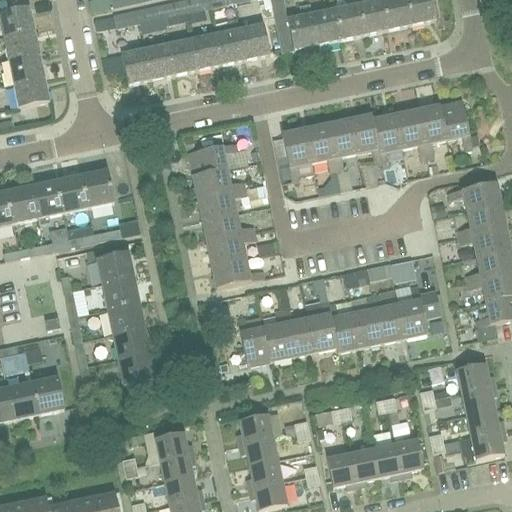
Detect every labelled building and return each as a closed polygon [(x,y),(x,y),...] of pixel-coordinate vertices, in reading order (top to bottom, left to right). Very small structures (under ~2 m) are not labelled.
[(134,0),(109,0),(112,10),(135,5),(134,0)] [(206,0),(201,0),(183,4),(185,16),(209,11),(206,0)] [(232,6),(230,0),(206,0),(209,11),(232,6)] [(411,30),(404,0),(397,0),(381,4),(387,34),(411,30)] [(404,0),(411,30),(435,25),(429,0),(404,0)] [(183,4),(160,9),(162,21),(185,16),(183,4)] [(381,4),(357,8),(363,39),(387,34),(381,4)] [(310,18),(311,18),(309,6),(284,11),(286,23),(293,54),(317,49),(310,18)] [(363,39),(357,8),(334,13),(340,44),(363,39)] [(160,9),(137,14),(139,26),(162,21),(160,9)] [(0,27),(3,40),(34,34),(29,10),(0,15),(0,27)] [(334,13),(311,18),(310,18),(317,49),(340,44),(334,13)] [(139,26),(137,14),(113,19),(116,31),(139,26)] [(239,33),(245,64),(269,59),(263,28),(239,33)] [(239,33),(215,38),(221,69),(245,64),(239,33)] [(34,34),(3,40),(0,40),(0,50),(5,50),(8,64),(39,57),(34,34)] [(215,38),(192,43),(198,74),(221,69),(215,38)] [(192,43),(168,47),(174,78),(198,74),(192,43)] [(174,78),(168,47),(145,52),(151,83),(174,78)] [(151,83),(145,52),(121,57),(127,88),(151,83)] [(39,57),(8,64),(12,87),(44,81),(39,57)] [(44,81),(12,87),(18,111),(49,105),(44,81)] [(462,105),(439,110),(446,144),(461,141),(464,155),(472,153),(471,148),(477,147),(475,137),(469,138),(462,105)] [(446,144),(439,110),(417,114),(426,162),(433,161),(431,147),(446,144)] [(426,162),(417,114),(394,119),(401,153),(417,150),(419,164),(426,162)] [(372,124),(371,119),(349,123),(356,158),(370,155),(372,168),(380,167),(381,167),(372,124)] [(394,119),(372,124),(381,167),(380,167),(381,172),(389,170),(386,156),(401,153),(394,119)] [(356,158),(349,123),(326,128),(336,176),(342,175),(342,174),(348,173),(346,166),(340,167),(339,161),(356,158)] [(336,176),(326,128),(304,133),(311,167),(325,164),(328,178),(336,176)] [(311,167),(304,133),(281,137),(291,185),(298,184),(295,170),(311,167)] [(192,140),(183,142),(186,154),(195,153),(192,140)] [(192,180),(226,173),(222,158),(236,155),(234,147),(187,157),(192,180)] [(226,173),(192,180),(196,203),(257,190),(257,189),(255,181),(242,184),(242,185),(229,188),(226,173)] [(81,179),(88,212),(113,206),(107,174),(81,179)] [(88,212),(81,179),(56,184),(63,217),(88,212)] [(323,190),(324,199),(340,195),(337,180),(330,182),(328,182),(323,190)] [(56,184),(31,189),(38,222),(63,217),(56,184)] [(257,190),(196,203),(201,225),(235,218),(232,203),(246,200),(245,199),(247,198),(248,202),(267,198),(265,187),(257,189),(257,190)] [(467,217),(501,210),(496,187),(448,197),(450,205),(463,202),(467,217)] [(31,189),(6,194),(13,227),(38,222),(31,189)] [(0,229),(13,227),(6,194),(0,195),(0,229)] [(442,208),(430,211),(432,223),(444,220),(442,208)] [(501,210),(467,217),(470,233),(456,236),(458,242),(505,232),(501,210)] [(238,231),(235,218),(201,225),(206,247),(253,237),(253,236),(274,231),(272,223),(238,231)] [(119,232),(103,235),(105,244),(120,240),(119,232)] [(505,232),(458,242),(459,249),(473,246),(476,261),(510,254),(505,232)] [(78,241),(80,249),(95,246),(93,237),(78,241)] [(253,237),(206,247),(210,269),(244,262),(241,247),(255,244),(253,237)] [(52,242),(54,254),(70,251),(67,238),(52,242)] [(101,288),(134,281),(129,255),(127,255),(125,247),(110,251),(112,258),(96,262),(101,288)] [(18,253),(20,261),(45,256),(43,248),(18,253)] [(20,261),(18,253),(3,256),(4,264),(20,261)] [(511,264),(510,254),(476,261),(479,277),(466,279),(467,286),(511,276),(511,264)] [(247,277),(244,262),(210,269),(215,292),(263,282),(261,275),(247,277)] [(395,285),(415,282),(411,263),(392,267),(395,285)] [(366,272),(367,279),(368,284),(383,281),(381,269),(366,272)] [(511,276),(467,286),(468,294),(482,291),(485,306),(511,300),(511,276)] [(68,278),(59,280),(63,296),(71,294),(68,278)] [(134,281),(101,288),(107,313),(139,306),(134,281)] [(313,295),(324,293),(322,281),(311,283),(313,295)] [(412,305),(398,309),(397,309),(404,343),(427,338),(423,323),(440,319),(435,295),(419,299),(417,290),(410,292),(412,305)] [(397,309),(398,309),(394,291),(378,295),(379,298),(372,300),(382,347),(404,343),(397,309)] [(90,314),(105,311),(102,296),(87,299),(90,314)] [(382,347),(372,300),(365,301),(367,315),(352,318),(359,352),(382,347)] [(511,300),(485,306),(488,321),(475,324),(476,332),(479,331),(480,340),(497,337),(496,328),(511,324),(511,300)] [(289,309),(288,302),(279,303),(281,311),(288,310),(289,309)] [(327,308),(326,302),(318,303),(303,306),(307,322),(314,356),(335,352),(336,352),(327,308)] [(65,305),(68,321),(76,319),(73,303),(65,305)] [(144,332),(139,306),(107,313),(112,338),(144,332)] [(334,307),(327,308),(336,352),(335,352),(336,357),(359,352),(352,318),(337,321),(334,307)] [(288,310),(281,311),(291,361),(314,356),(307,322),(291,326),(288,310)] [(277,329),(262,332),(269,366),(291,361),(281,311),(274,313),(274,315),(277,329)] [(262,332),(246,335),(243,319),(236,320),(246,371),(269,366),(262,332)] [(45,323),(46,333),(59,331),(58,321),(45,323)] [(70,331),(73,346),(82,344),(79,329),(70,331)] [(144,332),(112,338),(117,363),(150,356),(144,332)] [(40,352),(38,343),(23,346),(25,355),(40,352)] [(5,350),(0,351),(0,360),(13,357),(17,376),(28,374),(25,355),(23,346),(5,350)] [(75,355),(79,371),(87,369),(84,353),(75,355)] [(155,382),(150,356),(117,363),(122,389),(155,382)] [(461,396),(494,389),(492,379),(487,380),(484,367),(456,373),(461,396)] [(57,380),(31,385),(37,418),(64,412),(57,380)] [(82,385),(84,397),(93,395),(90,383),(82,385)] [(37,418),(31,385),(5,391),(12,423),(37,418)] [(446,386),(435,390),(440,405),(451,401),(446,386)] [(494,389),(461,396),(466,419),(494,413),(491,399),(495,398),(494,389)] [(5,391),(0,391),(0,425),(12,423),(5,391)] [(421,404),(434,402),(432,393),(420,395),(421,404)] [(410,396),(398,398),(400,405),(411,403),(410,396)] [(384,401),(387,414),(390,428),(399,426),(393,399),(384,401)] [(387,414),(384,401),(374,403),(377,416),(387,414)] [(436,411),(434,402),(421,404),(423,413),(436,411)] [(341,411),(343,424),(352,422),(350,409),(341,411)] [(343,424),(341,411),(331,413),(334,426),(343,424)] [(331,413),(314,416),(317,429),(334,426),(331,413)] [(496,424),(494,413),(466,419),(471,439),(471,441),(504,434),(502,423),(496,424)] [(239,448),(272,441),(267,417),(239,423),(242,437),(237,438),(239,448)] [(296,435),(308,433),(306,424),(283,428),(285,438),(296,436),(296,435)] [(310,442),(308,433),(296,435),(296,436),(298,444),(310,442)] [(443,446),(431,449),(433,457),(444,455),(444,451),(459,447),(463,467),(504,458),(501,445),(506,444),(504,434),(471,441),(471,439),(443,446)] [(159,465),(193,458),(191,447),(186,448),(183,435),(154,441),(159,465)] [(394,448),(401,481),(411,479),(410,474),(423,471),(417,443),(403,446),(401,435),(392,437),(395,448),(394,448)] [(131,446),(144,443),(143,436),(129,439),(131,446)] [(443,446),(441,437),(429,440),(431,449),(443,446)] [(277,463),(272,441),(239,448),(241,457),(246,456),(248,469),(277,463)] [(401,481),(394,448),(372,452),(378,481),(390,478),(391,483),(401,481)] [(372,452),(350,457),(357,490),(366,488),(365,483),(378,481),(372,452)] [(357,490),(350,457),(327,462),(333,490),(346,488),(347,493),(357,490)] [(193,458),(159,465),(164,487),(193,481),(190,468),(195,467),(193,458)] [(441,459),(433,461),(437,476),(445,474),(441,459)] [(136,469),(134,461),(122,463),(124,472),(136,469)] [(277,463),(248,469),(251,481),(246,482),(248,492),(282,485),(277,463)] [(136,469),(124,472),(126,481),(145,477),(144,468),(136,469)] [(306,480),(317,478),(315,469),(304,472),(306,480)] [(319,486),(317,478),(306,480),(308,489),(319,486)] [(193,481),(164,487),(169,509),(202,502),(200,492),(195,493),(193,481)] [(267,511),(287,508),(282,485),(248,492),(250,502),(256,501),(257,511),(267,511)] [(117,511),(115,500),(62,511),(47,511),(46,505),(14,511),(117,511)] [(202,502),(169,509),(169,511),(203,511),(204,511),(202,502)]
